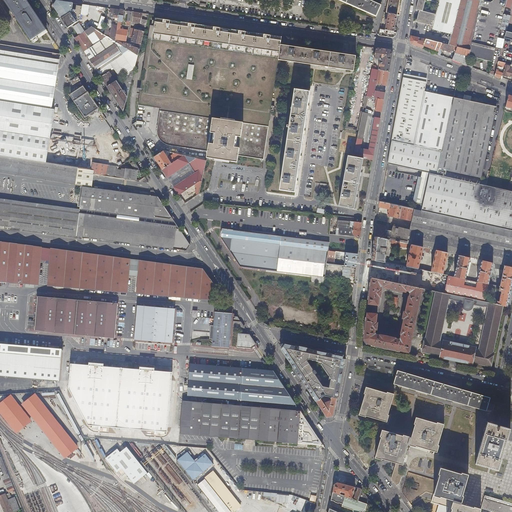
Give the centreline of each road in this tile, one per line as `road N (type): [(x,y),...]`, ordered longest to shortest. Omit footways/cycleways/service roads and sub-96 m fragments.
road 1 (secondary): [(38,0),(212,260)]
road 2 (residential): [(401,46),(353,351)]
road 3 (residential): [(117,3),(401,46)]
road 4 (residential): [(0,231),(212,260)]
road 5 (residential): [(499,382),(353,351)]
road 6 (unknown): [(116,117),(92,129),(67,119),(62,77),(80,63)]
